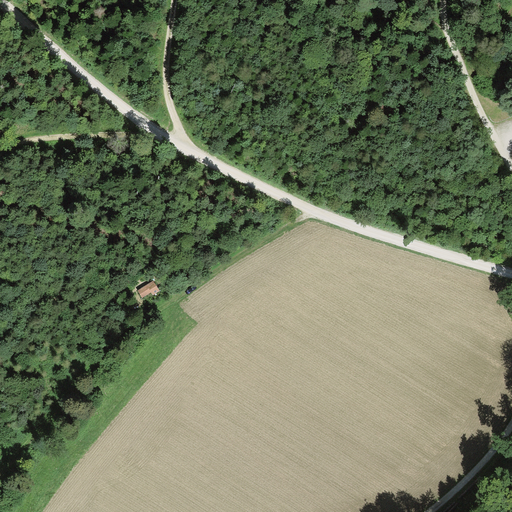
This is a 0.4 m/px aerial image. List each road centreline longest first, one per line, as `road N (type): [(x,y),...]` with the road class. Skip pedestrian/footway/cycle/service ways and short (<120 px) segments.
road 1 (unclassified): [(511,278),(309,212),(232,175),(173,141),(0,5)]
road 2 (track): [(309,212),(182,289),(94,357),(0,468)]
road 3 (track): [(0,147),(60,137),(173,141),(166,102),(171,0)]
road 4 (track): [(511,171),(444,35),(443,0)]
road 5 (track): [(511,422),(471,476),(430,511)]
